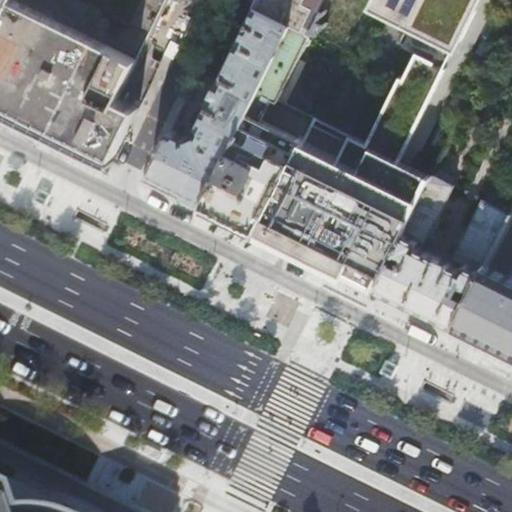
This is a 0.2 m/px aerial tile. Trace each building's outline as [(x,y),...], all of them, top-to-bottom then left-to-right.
[(0,0),(0,97),(46,120),(100,147),(115,154),(137,108),(119,99),(134,68),(167,0),(0,0)] [(297,22),(315,31),(327,24),(329,21),(321,17),(327,11),(329,8),(321,4),(326,1),(326,0),(258,0),(258,3),(294,21),(297,22)] [(413,0),(372,0),(316,115),(262,228),(379,286),(435,174),(436,173),(485,76),(490,66),(499,43),(413,0)] [(173,126),(151,172),(168,181),(206,200),(294,21),(258,3),(224,72),(200,121),(201,124),(205,126),(203,130),(200,128),(187,134),(173,126)] [(206,200),(262,228),(316,115),(282,98),(315,31),(297,22),(294,21),(206,200)] [(490,66),(485,76),(501,84),(506,75),(490,66)] [(457,325),(488,264),(511,217),(511,210),(487,198),(458,256),(468,262),(466,266),(421,244),(424,239),(426,240),(439,217),(441,217),(458,184),(436,173),(435,174),(379,286),(380,287),(377,292),(392,300),(407,307),(410,302),(432,312),(457,325)] [(511,351),(511,275),(488,264),(457,325),(498,345),(511,351)]
